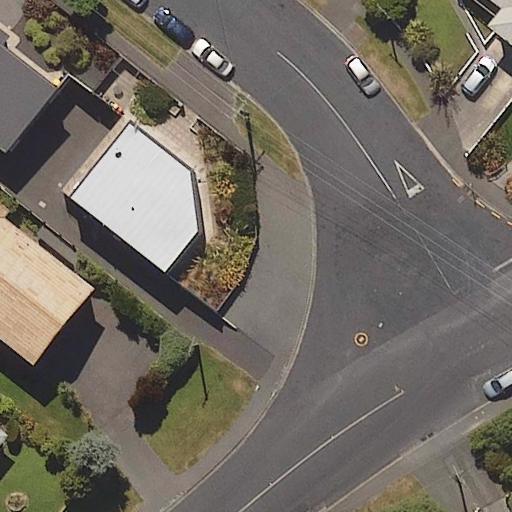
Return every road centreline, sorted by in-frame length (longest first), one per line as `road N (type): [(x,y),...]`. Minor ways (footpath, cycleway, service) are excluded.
road 1 (tertiary): [(212,0),(267,42),(352,135),(481,346)]
road 2 (secondary): [(241,511),(481,346)]
